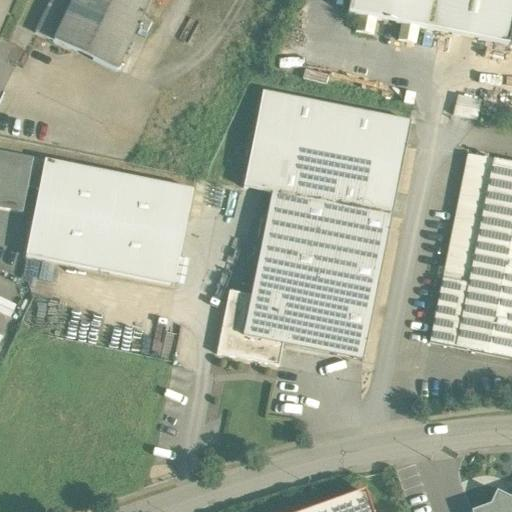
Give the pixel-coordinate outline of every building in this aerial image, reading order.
[(50,0),(34,34),(116,73),(150,0),(50,0)] [(434,0),(349,0),(346,16),(357,18),(373,21),(417,30),(429,32),(434,0)] [(511,20),(511,0),(434,0),(429,32),(507,48),(511,20)] [(373,21),(357,18),(353,34),(370,38),(373,21)] [(417,30),(399,26),(395,43),(413,46),(417,30)] [(409,124),(260,94),(242,190),(270,195),(390,218),(409,124)] [(32,160),(0,154),(0,208),(21,213),(26,188),(29,177),(32,160)] [(467,157),(442,281),(466,286),(492,162),(486,161),(486,158),(483,158),(483,160),(467,157)] [(192,192),(44,162),(40,179),(38,191),(25,257),(173,287),(192,192)] [(511,165),(492,162),(466,286),(442,281),(429,344),(511,360),(511,165)] [(40,179),(29,177),(26,188),(38,191),(40,179)] [(390,218),(270,195),(250,297),(242,337),(281,345),(361,361),(390,218)] [(250,297),(228,293),(216,355),(277,367),(281,345),(242,337),(250,297)] [(369,511),(363,494),(311,511),(369,511)] [(511,511),(511,498),(507,500),(492,494),(487,508),(474,511),(511,511)]
